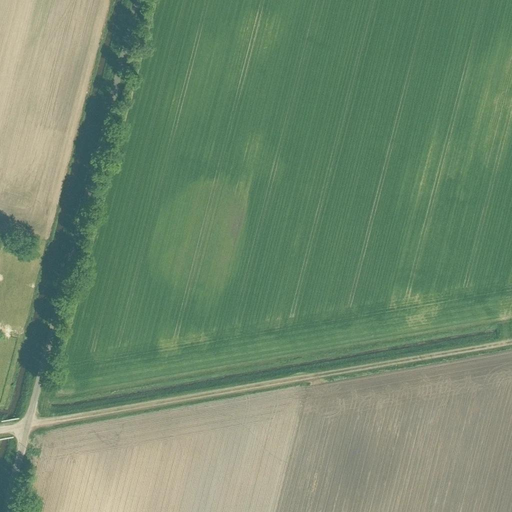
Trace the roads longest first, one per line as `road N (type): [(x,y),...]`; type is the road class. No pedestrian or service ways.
road 1 (unclassified): [(2,511),(135,0)]
road 2 (track): [(26,419),(511,336)]
